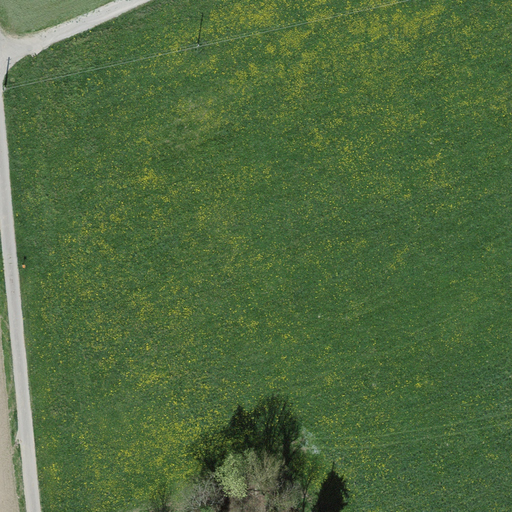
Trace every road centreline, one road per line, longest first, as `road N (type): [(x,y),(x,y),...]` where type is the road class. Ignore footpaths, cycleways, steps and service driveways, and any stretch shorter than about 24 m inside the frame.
road 1 (track): [(34,511),(0,137)]
road 2 (track): [(0,59),(131,0)]
